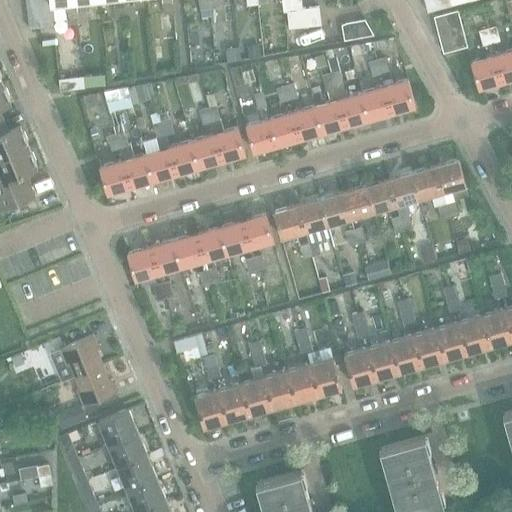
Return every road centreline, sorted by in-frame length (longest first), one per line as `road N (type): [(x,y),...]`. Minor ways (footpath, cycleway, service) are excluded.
road 1 (residential): [(87,230),(460,123)]
road 2 (residential): [(192,474),(511,374)]
road 3 (residential): [(192,474),(87,230)]
road 4 (residential): [(87,230),(0,13)]
road 5 (residential): [(460,123),(394,0)]
